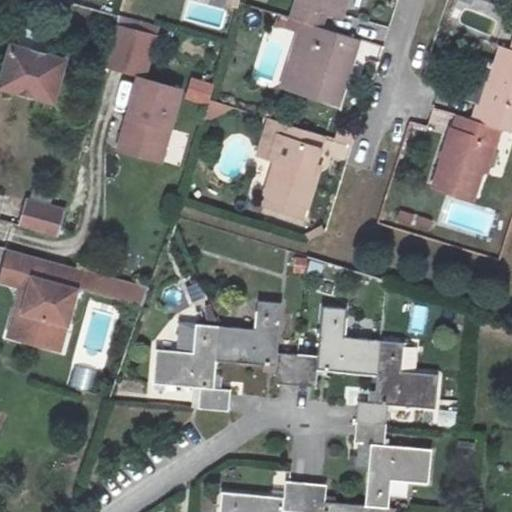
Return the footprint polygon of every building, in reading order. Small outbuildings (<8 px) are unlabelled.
[(314,23),(322,25),(327,8),(344,14),(348,0),(299,0),(294,17),(314,23)] [(119,14),(105,63),(127,69),(130,68),(145,71),(154,35),(135,30),(138,19),(119,14)] [(157,24),(138,19),(135,30),(154,35),(157,24)] [(322,25),(314,23),(295,89),(337,101),(357,36),(322,25)] [(0,85),(52,101),(65,54),(9,37),(0,67),(0,85)] [(511,54),(493,49),(472,120),(499,130),(511,133),(511,54)] [(158,161),(181,85),(135,71),(113,147),(158,161)] [(187,100),(211,104),(215,82),(191,77),(187,100)] [(472,200),(480,171),(488,143),(495,145),(499,130),(472,120),(455,115),(434,187),(472,200)] [(273,195),(307,205),(317,172),(312,170),(322,133),(290,123),(279,162),(282,164),(273,195)] [(487,173),(495,145),(488,143),(480,171),(487,173)] [(57,232),(65,203),(48,198),(54,182),(35,176),(29,193),(23,192),(13,221),(57,232)] [(303,219),(307,205),(273,195),(270,208),(303,219)] [(65,324),(79,271),(7,251),(0,276),(0,281),(28,289),(22,310),(14,309),(7,336),(50,348),(58,322),(65,324)] [(186,287),(192,303),(206,298),(199,281),(186,287)] [(296,382),(298,352),(278,350),(281,301),(260,300),(257,327),(219,324),(216,357),(276,363),(274,380),(296,382)] [(214,385),(216,357),(219,324),(211,305),(203,304),(202,321),(197,320),(196,326),(177,323),(175,344),(158,342),(154,379),(201,384),(199,402),(228,406),(230,387),(214,385)] [(378,373),(380,338),(345,335),(347,309),(323,306),(319,354),(298,352),(296,382),(316,383),(318,367),(378,373)] [(356,421),(385,423),(387,403),(436,407),(438,376),(402,373),(404,340),(380,338),(378,373),(375,401),(358,400),(356,421)] [(356,421),(354,440),(370,441),(368,470),(365,504),(389,505),(390,497),(402,498),(404,479),(429,481),(432,446),(384,442),(385,423),(356,421)] [(352,468),(368,470),(370,441),(354,440),(352,468)] [(284,511),(285,511),(296,511),(304,511),(306,481),(287,480),(286,496),(223,492),(221,511),(284,511)] [(306,481),(304,511),(388,511),(389,505),(365,504),(324,500),(326,483),(306,481)]
